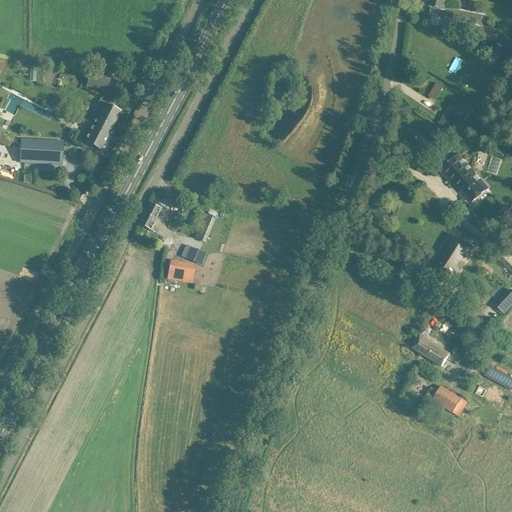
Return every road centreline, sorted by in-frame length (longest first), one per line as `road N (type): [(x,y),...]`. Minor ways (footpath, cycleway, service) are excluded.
road 1 (unclassified): [(0,481),(249,0)]
road 2 (unclassified): [(229,511),(331,221),(378,113),(402,0)]
road 3 (primary): [(0,439),(228,0)]
road 4 (unclassified): [(0,388),(200,0)]
road 5 (track): [(331,221),(154,184)]
road 6 (track): [(304,304),(445,382)]
